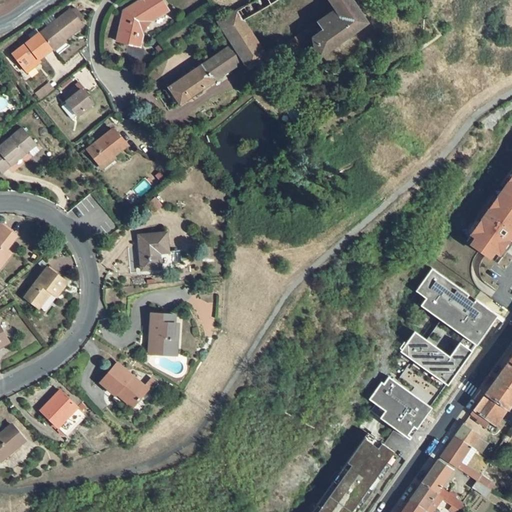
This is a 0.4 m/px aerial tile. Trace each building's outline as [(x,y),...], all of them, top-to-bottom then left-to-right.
[(119,33),(117,42),(139,47),(145,26),(169,10),(162,0),(141,0),(128,9),(129,10),(127,10),(126,11),(125,12),(125,13),(125,15),(125,16),(123,16),(121,25),(123,26),(121,33),(119,33)] [(279,0),(255,0),(224,19),(218,22),(233,45),(243,61),(248,69),(267,57),(243,21),(279,0)] [(329,0),(336,10),(317,23),(308,29),(308,28),(304,30),(305,31),(287,43),(293,53),(313,40),(313,41),(316,55),(318,58),(368,23),(358,8),(352,0),(329,0)] [(352,0),(358,8),(361,5),(357,0),(352,0)] [(71,9),(39,33),(52,48),(53,49),(84,25),(71,9)] [(217,9),(213,12),(218,22),(224,19),(217,9)] [(39,33),(13,54),(25,70),(39,60),(52,48),(39,33)] [(161,45),(157,48),(161,55),(165,52),(161,45)] [(169,87),(164,91),(175,107),(243,61),(233,45),(202,65),(201,62),(197,65),(199,68),(169,87)] [(39,60),(25,70),(27,72),(40,62),(39,60)] [(66,93),(70,98),(67,101),(66,102),(67,103),(76,115),(77,117),(93,104),(88,96),(82,90),(84,88),(79,83),(66,93)] [(76,115),(67,103),(62,107),(71,119),(76,115)] [(23,128),(0,147),(0,152),(11,166),(37,145),(23,128)] [(97,144),(88,151),(100,165),(112,155),(113,157),(127,146),(113,130),(100,140),(101,142),(98,145),(97,144)] [(0,152),(0,157),(8,168),(11,166),(0,152)] [(112,155),(100,165),(102,168),(115,158),(113,157),(112,155)] [(165,155),(159,160),(165,167),(171,162),(165,155)] [(0,157),(0,171),(1,173),(8,168),(0,157)] [(487,205),(491,208),(498,198),(502,201),(511,186),(511,182),(510,182),(511,178),(511,169),(505,179),(510,182),(499,198),(494,195),(487,205)] [(467,242),(495,261),(499,254),(503,249),(507,252),(511,244),(511,178),(510,182),(511,182),(511,186),(502,201),(498,198),(491,208),(487,205),(478,217),(482,220),(472,235),(467,242)] [(468,232),(472,235),(482,220),(478,217),(468,232)] [(1,224),(0,225),(0,261),(3,257),(1,256),(6,250),(17,237),(1,224)] [(167,234),(139,236),(142,270),(161,268),(159,253),(168,252),(167,234)] [(0,261),(0,267),(11,253),(6,250),(1,256),(3,257),(0,261)] [(47,268),(25,298),(38,308),(51,292),(56,297),(67,282),(47,268)] [(409,437),(410,438),(433,407),(431,406),(447,384),(448,385),(489,328),(488,327),(495,316),(494,315),(495,312),(476,299),(474,301),(467,297),(469,294),(433,268),(417,290),(427,298),(421,305),(433,313),(436,310),(444,316),(442,320),(428,340),(416,331),(409,340),(407,343),(405,341),(401,348),(403,349),(401,351),(413,360),(397,382),(390,376),(384,383),(382,382),(370,399),(377,404),(372,411),(409,437)] [(436,310),(433,313),(442,320),(444,316),(436,310)] [(175,315),(151,314),(150,337),(156,337),(155,354),(177,356),(177,339),(174,339),(175,324),(175,315)] [(0,347),(9,343),(0,326),(0,347)] [(511,361),(509,360),(485,394),(508,410),(511,403),(511,361)] [(148,390),(117,363),(101,382),(116,395),(118,393),(133,407),(148,390)] [(60,391),(41,411),(67,436),(87,416),(77,407),(75,410),(68,404),(71,401),(60,391)] [(502,419),(508,410),(485,394),(470,414),(477,419),(480,415),(496,426),(502,419)] [(77,407),(71,401),(68,404),(75,410),(77,407)] [(502,419),(496,426),(501,430),(506,422),(502,419)] [(12,424),(0,435),(0,461),(25,440),(12,424)] [(463,425),(456,434),(472,446),(476,449),(481,453),(487,442),(479,437),(480,436),(463,425)] [(351,511),(360,499),(364,502),(390,466),(387,463),(393,454),(395,452),(368,433),(339,474),(336,471),(331,478),(334,481),(317,505),(314,502),(309,509),(312,511),(311,511),(351,511)] [(456,434),(441,456),(458,468),(461,463),(472,446),(456,434)] [(472,446),(461,463),(466,465),(476,449),(472,446)] [(387,463),(390,466),(397,457),(393,454),(387,463)] [(446,479),(452,470),(438,460),(421,484),(436,494),(442,498),(450,503),(453,498),(456,494),(451,490),(449,492),(441,487),(442,485),(446,479)] [(446,479),(442,485),(447,489),(452,482),(446,479)] [(477,481),(473,488),(486,497),(491,490),(485,486),(478,481),(477,481)] [(421,484),(410,500),(425,510),(429,511),(433,511),(442,498),(436,494),(421,484)] [(453,498),(450,503),(453,504),(459,508),(462,503),(453,498)] [(351,511),(357,511),(364,502),(360,499),(351,511)] [(410,500),(401,511),(429,511),(425,510),(410,500)]
